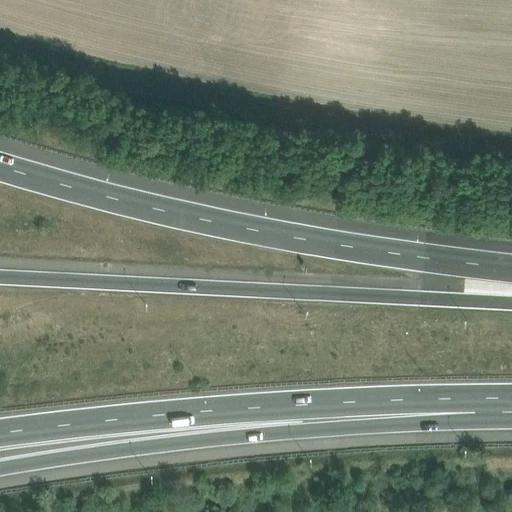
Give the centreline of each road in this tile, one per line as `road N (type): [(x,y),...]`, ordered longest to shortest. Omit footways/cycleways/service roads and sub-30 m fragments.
road 1 (motorway): [(511,267),(272,233),(128,204),(0,165)]
road 2 (motorway): [(511,302),(0,275)]
road 3 (motorway): [(0,465),(335,430),(480,405)]
road 4 (motorway): [(0,431),(122,414),(480,405)]
